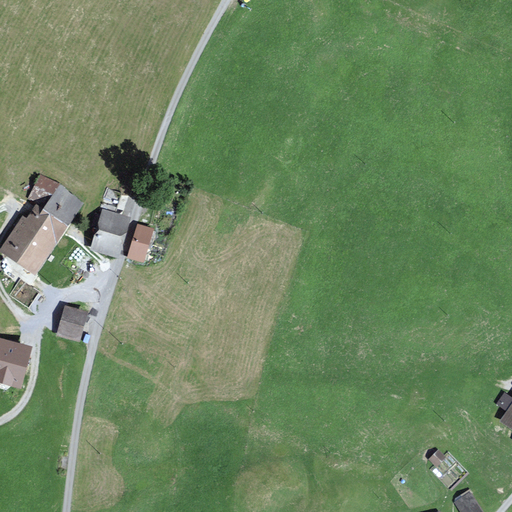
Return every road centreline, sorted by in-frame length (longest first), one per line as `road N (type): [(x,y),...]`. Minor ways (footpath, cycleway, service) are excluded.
road 1 (unclassified): [(66,511),(74,429),(105,294),(154,147),(224,0)]
road 2 (track): [(0,419),(25,395),(46,307),(82,290),(105,294)]
